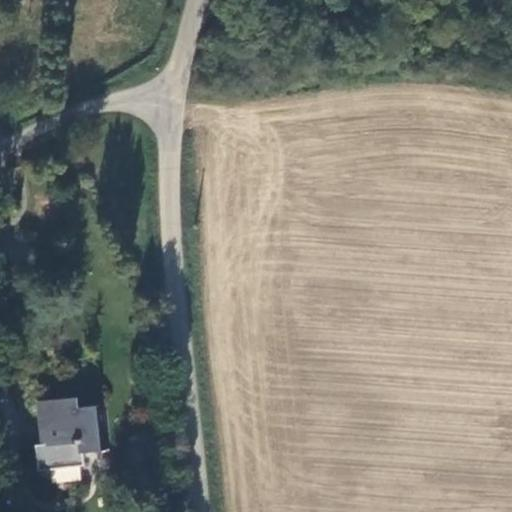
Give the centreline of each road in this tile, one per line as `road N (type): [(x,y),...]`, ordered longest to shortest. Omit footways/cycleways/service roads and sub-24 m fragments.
road 1 (unclassified): [(197,511),(170,234),(170,101)]
road 2 (unclassified): [(0,147),(92,107),(126,98),(170,101)]
